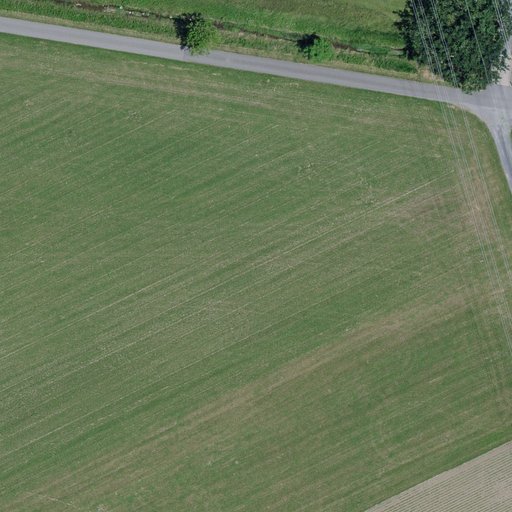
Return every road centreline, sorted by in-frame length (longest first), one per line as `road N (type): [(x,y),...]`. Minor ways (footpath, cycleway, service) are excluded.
road 1 (track): [(0,26),(511,108)]
road 2 (track): [(511,175),(499,139),(504,0)]
